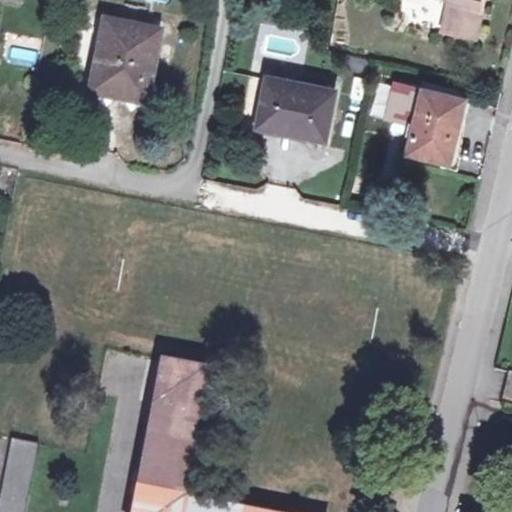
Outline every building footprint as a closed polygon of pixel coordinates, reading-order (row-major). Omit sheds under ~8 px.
[(452,0),(458,1),(451,34),(473,38),(482,0),(452,0)] [(143,105),(160,35),(104,23),(88,93),(143,105)] [(325,140),(334,93),(267,77),(258,121),(304,132),(304,136),(325,140)] [(424,90),(393,82),(391,91),(385,119),(385,124),(407,129),(406,137),(414,140),(411,153),(451,163),(466,98),(425,89),(424,90)] [(371,117),(385,119),(391,91),(377,89),(371,117)] [(259,511),(186,498),(209,367),(165,359),(136,511),(259,511)] [(0,511),(29,511),(43,444),(42,444),(15,439),(0,511)]
